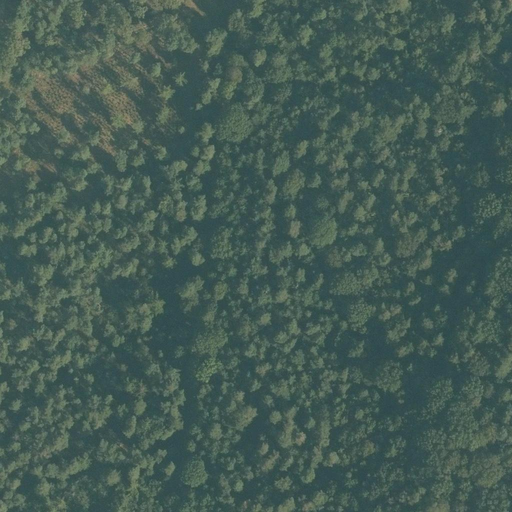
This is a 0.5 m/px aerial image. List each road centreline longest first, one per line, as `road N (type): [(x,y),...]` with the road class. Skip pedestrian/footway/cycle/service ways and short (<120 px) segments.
road 1 (track): [(233,26),(177,511)]
road 2 (track): [(454,511),(450,468),(477,412),(511,377)]
